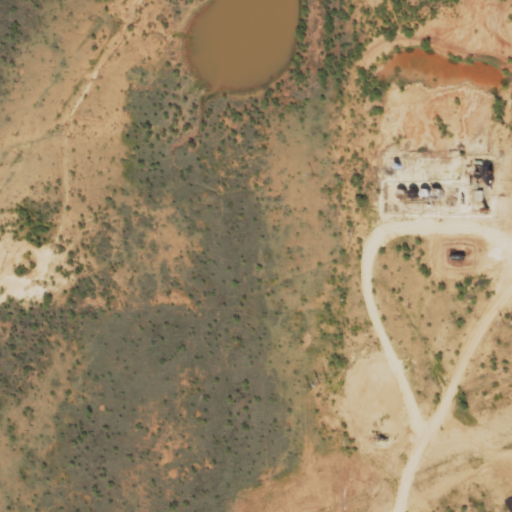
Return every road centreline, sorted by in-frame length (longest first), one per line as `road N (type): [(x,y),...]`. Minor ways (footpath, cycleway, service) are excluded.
road 1 (track): [(202,511),(191,435),(231,348),(211,202),(170,146),(0,97)]
road 2 (track): [(0,163),(124,0)]
road 3 (residential): [(412,511),(453,404),(511,390)]
